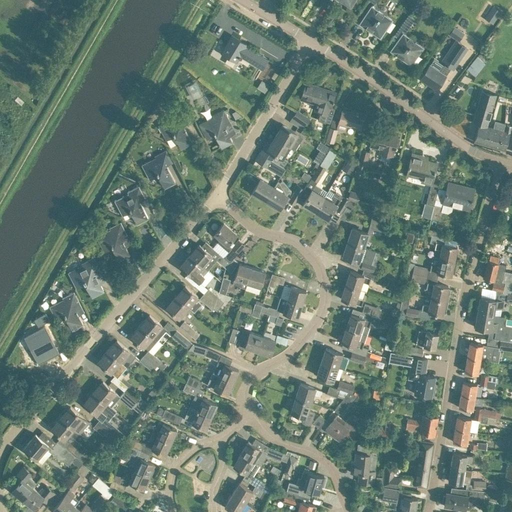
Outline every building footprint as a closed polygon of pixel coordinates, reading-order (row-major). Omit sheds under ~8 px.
[(493,5),(486,18),(496,22),(502,9),(493,5)] [(360,23),(380,37),(392,19),(372,6),(360,23)] [(391,50),(410,64),(423,47),(404,34),(415,19),(409,14),(394,35),(399,39),(391,50)] [(449,34),(458,40),(463,33),(454,26),(449,34)] [(257,68),(261,70),(268,59),(245,46),(246,44),(232,35),(221,52),(236,61),(239,56),(258,66),(257,68)] [(420,78),(436,89),(445,76),(451,67),(453,69),(467,48),(456,41),(442,61),(445,63),(439,72),(429,65),(420,78)] [(468,70),(475,75),(489,57),(482,51),(468,70)] [(270,85),(263,81),(258,88),(265,92),(270,85)] [(306,83),(301,99),(310,102),(316,104),(314,110),(320,112),(318,120),(326,122),(326,121),(330,123),(335,108),(331,107),(333,101),(334,99),(333,99),(335,92),(306,83)] [(496,94),(481,90),(472,122),(479,124),(474,141),(505,150),(510,133),(509,133),(511,126),(507,125),(505,131),(503,131),(505,123),(495,121),(493,128),(487,126),(496,94)] [(232,141),(224,125),(230,122),(225,113),(223,109),(212,115),(213,117),(207,120),(199,124),(202,130),(207,139),(207,138),(215,134),(221,147),(232,141)] [(342,109),(337,129),(345,131),(347,125),(362,129),(366,114),(358,112),(358,111),(356,111),(356,113),(342,109)] [(192,142),(183,126),(189,123),(185,114),(183,110),(171,116),(172,118),(158,125),(162,131),(166,140),(167,140),(171,147),(178,143),(181,148),(192,142)] [(235,110),(232,112),(235,119),(242,116),(235,110)] [(293,117),(305,125),(309,119),(297,110),(293,117)] [(283,124),(275,137),(289,146),(290,146),(295,149),(303,136),(283,124)] [(329,127),(325,140),(334,142),(338,129),(337,129),(329,127)] [(390,162),(392,156),(395,145),(398,146),(400,138),(397,137),(397,136),(389,134),(389,133),(388,133),(387,135),(373,132),(370,145),(382,148),(381,153),(380,159),(390,162)] [(266,141),(260,153),(272,160),(279,164),(283,157),(289,146),(275,137),(271,144),(266,141)] [(320,141),(316,147),(320,149),(326,153),(330,147),(324,143),(320,141)] [(354,175),(362,177),(369,152),(362,149),(354,175)] [(155,157),(142,164),(150,179),(150,178),(157,174),(164,187),(175,182),(167,165),(172,162),(166,150),(154,156),(155,157)] [(260,153),(255,160),(268,168),(280,175),(285,168),(279,164),(272,160),(260,153)] [(406,175),(422,179),(421,181),(431,184),(437,163),(421,159),(422,155),(412,153),(406,175)] [(317,167),(311,177),(317,181),(325,168),(319,164),(316,162),(314,165),(317,167)] [(252,192),(265,200),(273,187),(269,184),(260,178),(252,192)] [(273,187),(265,200),(279,208),(287,195),(286,194),(288,192),(289,192),(290,192),(291,192),(291,191),(290,190),(289,189),(288,189),(289,188),(283,180),(282,181),(282,180),(280,182),(277,181),(274,187),(273,187)] [(451,211),(453,205),(469,209),(474,188),(448,182),(443,202),(442,206),(434,204),(434,205),(431,217),(440,220),(442,211),(448,213),(451,211)] [(327,191),(315,184),(303,204),(315,211),(327,191)] [(288,200),(295,204),(304,189),(298,185),(288,200)] [(114,200),(118,206),(122,215),(123,215),(123,214),(130,210),(137,223),(148,218),(139,201),(145,198),(139,186),(127,192),(128,193),(114,200)] [(345,206),(349,200),(336,192),(335,193),(329,189),(327,191),(315,211),(328,219),(337,203),(339,205),(336,209),(341,212),(345,206)] [(347,199),(359,202),(361,193),(350,190),(347,199)] [(426,203),(434,205),(434,204),(435,200),(437,192),(430,190),(426,203)] [(354,203),(349,200),(345,206),(350,209),(354,203)] [(369,241),(373,229),(381,231),(385,215),(373,212),(367,232),(361,230),(352,227),(347,242),(363,247),(366,240),(369,241)] [(104,251),(105,251),(104,250),(112,246),(119,259),(130,254),(121,237),(127,234),(121,222),(109,228),(110,229),(96,236),(104,251)] [(217,242),(228,252),(223,257),(229,262),(233,258),(234,257),(238,252),(228,243),(236,233),(223,222),(214,234),(220,239),(217,242)] [(440,249),(439,257),(453,261),(457,246),(444,243),(445,238),(431,235),(430,242),(436,243),(435,248),(440,249)] [(210,254),(225,267),(229,262),(223,257),(212,248),(205,242),(201,246),(198,244),(190,255),(201,265),(210,254)] [(378,265),(372,263),(375,251),(363,247),(347,242),(342,256),(357,261),(356,266),(364,269),(375,273),(378,265)] [(207,270),(201,265),(190,255),(181,265),(198,280),(207,270)] [(488,260),(483,278),(494,280),(494,279),(505,281),(505,282),(511,283),(511,271),(504,270),(506,264),(498,262),(499,257),(490,255),(489,260),(488,260)] [(453,261),(439,257),(437,265),(432,264),(431,269),(436,271),(435,272),(450,275),(453,261)] [(70,272),(73,278),(77,287),(78,287),(78,286),(85,282),(92,295),(103,290),(95,273),(100,270),(94,258),(82,264),(83,265),(70,272)] [(233,258),(229,262),(225,267),(231,272),(238,262),(233,258)] [(409,262),(408,271),(426,275),(428,268),(414,265),(414,263),(409,262)] [(247,282),(252,267),(239,263),(232,284),(245,288),(247,282)] [(265,272),(252,267),(247,282),(261,287),(265,272)] [(350,270),(345,285),(359,289),(366,291),(370,277),(364,275),(350,270)] [(425,281),(426,275),(408,271),(404,291),(411,293),(412,290),(409,289),(411,279),(424,282),(425,281)] [(270,279),(268,285),(275,287),(277,281),(270,279)] [(430,297),(448,301),(451,289),(448,288),(448,286),(425,281),(424,282),(425,283),(424,288),(432,290),(430,297)] [(493,282),(491,289),(496,290),(502,291),(502,292),(507,293),(507,292),(507,290),(511,290),(511,283),(505,282),(504,285),(493,282)] [(59,287),(67,292),(70,287),(62,283),(59,287)] [(185,285),(176,296),(188,307),(194,311),(201,303),(195,298),(198,296),(193,292),(185,285)] [(359,289),(345,285),(341,298),(354,303),(361,305),(363,299),(357,297),(359,289)] [(219,292),(226,294),(227,288),(221,286),(219,292)] [(291,286),(287,299),(302,304),(306,291),(291,286)] [(208,288),(204,293),(214,303),(214,308),(216,310),(223,302),(208,288)] [(480,297),(478,312),(493,314),(494,306),(502,308),(503,301),(501,300),(501,299),(506,300),(506,302),(511,302),(511,292),(507,292),(507,293),(502,292),(502,291),(496,290),(494,299),(480,297)] [(62,297),(63,299),(49,306),(53,312),(57,321),(58,321),(57,320),(65,316),(72,329),(83,323),(74,307),(80,304),(74,291),(62,297)] [(404,291),(399,312),(405,313),(421,316),(422,310),(406,307),(407,303),(406,303),(407,298),(410,298),(411,293),(404,291)] [(204,293),(199,298),(212,310),(214,308),(214,303),(204,293)] [(188,307),(176,296),(167,307),(179,317),(188,307)] [(445,313),(448,301),(430,297),(428,305),(423,304),(422,310),(427,312),(442,315),(442,313),(445,313)] [(302,304),(287,299),(282,312),(298,317),(302,304)] [(255,303),(253,309),(260,311),(262,305),(255,303)] [(362,311),(364,312),(379,317),(381,308),(365,303),(362,311)] [(260,311),(253,309),(241,305),(239,309),(252,313),(251,314),(258,316),(260,311)] [(270,314),(277,316),(278,317),(280,310),(268,306),(268,307),(262,305),(260,311),(270,314)] [(46,312),(36,317),(39,323),(38,324),(38,326),(50,320),(46,312)] [(379,317),(364,312),(362,317),(351,313),(346,327),(361,332),(363,324),(369,326),(370,324),(379,327),(382,318),(379,317)] [(494,338),(501,339),(504,339),(511,340),(511,325),(505,325),(506,317),(493,314),(478,312),(475,327),(496,330),(494,338)] [(149,314),(140,325),(157,340),(167,329),(149,314)] [(201,336),(199,335),(200,334),(184,321),(180,326),(197,341),(201,336)] [(45,325),(27,334),(39,356),(35,358),(38,364),(48,359),(48,358),(50,356),(51,357),(59,353),(56,346),(54,347),(53,344),(54,343),(45,325)] [(157,340),(140,325),(131,336),(143,347),(144,346),(148,350),(149,350),(157,340)] [(55,327),(50,329),(56,341),(61,339),(55,327)] [(354,346),(352,351),(366,355),(368,348),(362,346),(364,342),(358,341),(361,332),(346,327),(341,341),(354,346)] [(228,341),(235,343),(239,330),(233,328),(228,341)] [(245,347),(257,351),(262,335),(242,329),(237,346),(244,349),(245,347)] [(172,335),(185,346),(189,340),(176,330),(172,335)] [(419,330),(416,344),(435,348),(438,333),(426,331),(419,330)] [(262,335),(257,351),(271,355),(276,340),(262,335)] [(511,340),(504,339),(501,339),(499,349),(511,350),(511,340)] [(117,340),(108,350),(120,361),(126,367),(136,356),(117,340)] [(480,359),(491,360),(493,346),(469,342),(467,356),(480,359)] [(400,351),(422,355),(423,349),(402,345),(400,351)] [(218,361),(221,354),(207,348),(204,354),(218,361)] [(325,348),(321,362),(338,368),(342,353),(325,348)] [(121,373),(126,367),(120,361),(108,350),(98,361),(117,377),(121,373)] [(148,350),(143,355),(156,366),(161,361),(149,350),(148,350)] [(366,356),(352,351),(350,358),(363,363),(366,356)] [(366,355),(376,358),(388,362),(389,358),(380,355),(379,357),(375,355),(376,354),(368,351),(366,355)] [(425,374),(428,358),(391,351),(389,361),(411,366),(408,378),(417,380),(414,393),(431,396),(431,395),(433,396),(435,389),(432,389),(434,376),(425,374)] [(156,366),(143,355),(139,360),(152,371),(156,366)] [(480,359),(467,356),(464,371),(477,373),(480,359)] [(212,372),(219,375),(233,382),(238,370),(225,363),(224,364),(218,361),(212,372)] [(338,368),(321,362),(316,375),(333,381),(338,368)] [(212,372),(207,384),(227,394),(233,382),(219,375),(212,372)] [(189,376),(186,382),(200,388),(202,382),(189,376)] [(339,380),(336,388),(348,392),(351,393),(354,385),(339,380)] [(103,381),(94,392),(111,407),(120,397),(119,396),(120,395),(115,392),(103,381)] [(463,381),(460,394),(474,397),(475,396),(477,384),(463,381)] [(200,388),(186,382),(183,389),(195,394),(201,397),(204,391),(200,388)] [(300,383),(295,398),(310,402),(313,394),(320,396),(322,390),(315,388),(300,383)] [(327,393),(343,398),(348,392),(336,388),(329,385),(327,393)] [(124,391),(137,402),(141,397),(128,386),(124,391)] [(124,391),(120,395),(119,396),(120,397),(132,407),(136,403),(137,402),(124,391)] [(94,392),(84,403),(101,417),(102,417),(111,407),(94,392)] [(348,392),(343,398),(333,410),(338,414),(348,401),(351,403),(357,395),(351,393),(348,392)] [(211,416),(217,404),(201,397),(195,394),(190,406),(198,409),(211,416)] [(474,397),(460,394),(458,407),(472,409),(473,404),(481,405),(483,397),(475,396),(474,397)] [(310,402),(295,398),(291,412),(304,416),(302,422),(311,425),(314,412),(308,410),(310,402)] [(70,406),(61,417),(79,433),(81,431),(81,432),(89,423),(70,406)] [(190,406),(184,418),(206,428),(211,416),(198,409),(190,406)] [(476,407),(475,415),(494,418),(495,417),(500,418),(501,413),(496,412),(496,411),(476,407)] [(153,433),(155,434),(155,435),(171,442),(176,429),(160,422),(163,417),(163,416),(162,416),(145,408),(140,414),(158,422),(155,428),(153,433)] [(165,409),(162,416),(163,416),(163,417),(179,424),(182,417),(165,409)] [(419,432),(435,435),(438,416),(423,413),(421,421),(407,419),(406,424),(420,427),(419,432)] [(312,422),(318,428),(326,419),(320,414),(317,418),(312,422)] [(326,429),(338,439),(342,435),(349,440),(361,425),(349,415),(345,421),(337,415),(326,429)] [(457,415),(455,428),(469,431),(471,418),(457,415)] [(494,418),(475,415),(474,419),(480,420),(479,422),(493,424),(494,418)] [(61,417),(52,428),(62,436),(68,442),(64,446),(76,456),(81,451),(78,448),(71,442),(75,438),(79,433),(61,417)] [(111,425),(102,417),(101,417),(97,422),(107,430),(111,425)] [(107,430),(97,422),(93,427),(103,435),(107,430)] [(370,436),(387,439),(389,430),(372,427),(370,436)] [(469,431),(455,428),(452,441),(467,443),(469,431)] [(165,454),(171,442),(155,435),(155,434),(153,433),(152,432),(149,439),(154,442),(152,448),(165,454)] [(35,434),(24,447),(37,458),(42,452),(46,448),(48,445),(39,437),(35,434)] [(130,437),(127,444),(140,450),(143,443),(130,437)] [(261,449),(248,441),(240,453),(259,465),(259,464),(260,465),(267,454),(267,453),(261,449)] [(413,485),(427,487),(433,443),(420,441),(413,485)] [(57,442),(52,448),(64,458),(65,457),(71,462),(72,461),(79,467),(83,462),(76,457),(76,456),(64,446),(63,448),(57,442)] [(133,469),(135,469),(149,475),(151,476),(154,469),(152,468),(154,463),(137,456),(140,450),(127,444),(122,455),(127,457),(135,464),(133,469)] [(352,464),(351,472),(359,473),(358,482),(373,483),(374,475),(375,471),(371,470),(368,470),(370,454),(369,454),(369,452),(370,445),(358,444),(357,453),(355,453),(355,459),(354,464),(352,464)] [(280,460),(283,452),(269,447),(267,453),(267,454),(280,460)] [(453,452),(450,467),(464,469),(465,462),(472,463),(473,456),(467,455),(453,452)] [(259,465),(240,453),(233,465),(246,473),(243,478),(248,481),(252,475),(253,475),(259,465)] [(286,465),(295,468),(298,459),(290,456),(286,465)] [(29,476),(32,473),(23,466),(15,476),(20,480),(12,490),(23,499),(32,487),(36,483),(29,476)] [(393,476),(395,467),(387,466),(384,484),(399,487),(400,477),(393,476)] [(470,477),(471,470),(464,469),(450,467),(448,480),(460,482),(462,483),(469,484),(470,477)] [(149,475),(135,469),(128,485),(139,490),(140,486),(143,488),(145,483),(147,484),(151,476),(149,475)] [(324,476),(303,470),(300,478),(306,480),(304,487),(289,482),(287,490),(303,495),(308,497),(310,491),(319,493),(321,485),(323,486),(325,478),(323,478),(324,476)] [(65,483),(73,490),(84,478),(76,471),(65,483)] [(263,490),(268,493),(271,488),(264,484),(265,482),(253,475),(252,475),(248,481),(260,489),(263,490)] [(126,485),(112,479),(108,486),(115,489),(123,492),(126,485)] [(474,480),(473,489),(478,490),(478,489),(485,490),(486,481),(474,480)] [(239,482),(232,494),(245,502),(253,490),(239,482)] [(32,487),(23,499),(34,508),(42,498),(47,502),(54,493),(46,486),(43,489),(42,487),(38,492),(32,487)] [(115,489),(108,486),(102,495),(101,494),(91,505),(98,510),(115,489)] [(396,501),(395,509),(401,510),(414,511),(417,498),(411,497),(411,494),(401,492),(402,489),(384,486),(382,499),(396,501)] [(478,490),(473,489),(461,488),(460,495),(446,492),(445,495),(443,495),(442,502),(444,502),(444,505),(469,509),(476,504),(478,490)] [(53,508),(57,511),(69,511),(75,505),(69,500),(74,494),(69,490),(53,508)] [(263,490),(260,496),(264,499),(268,493),(263,490)] [(299,507),(297,511),(312,511),(315,505),(302,501),(303,495),(287,490),(286,490),(282,502),(299,507)] [(120,502),(123,497),(116,494),(110,500),(118,506),(120,502)] [(239,511),(245,502),(232,494),(224,506),(234,511),(239,511)] [(123,497),(120,502),(127,507),(132,501),(123,497)] [(503,511),(511,511),(511,497),(509,497),(507,506),(504,506),(503,511)]
